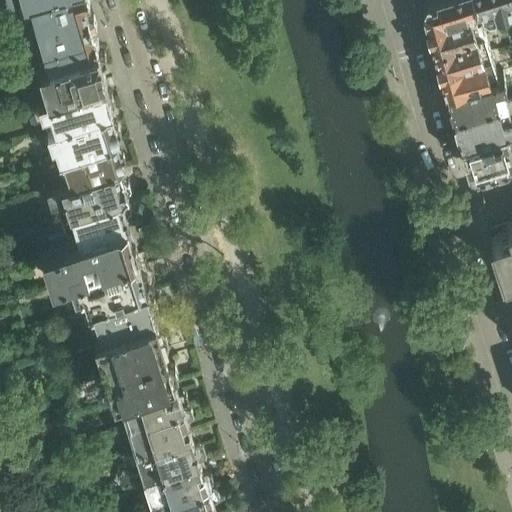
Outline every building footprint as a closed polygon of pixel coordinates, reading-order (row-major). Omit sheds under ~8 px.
[(0,0),(0,6),(2,7),(18,3),(31,49),(40,47),(44,62),(99,48),(98,45),(99,43),(99,42),(99,40),(99,39),(98,37),(97,36),(97,35),(96,34),(94,33),(93,29),(97,22),(94,14),(87,10),(84,0),(0,0)] [(478,0),(424,0),(423,4),(427,19),(479,3),(478,0)] [(511,0),(478,0),(479,3),(480,7),(483,6),(491,10),(511,3),(511,0)] [(479,3),(427,19),(434,40),(485,25),(480,7),(479,3)] [(485,25),(434,40),(440,62),(491,47),(485,25)] [(491,47),(440,62),(446,83),(498,68),(491,47)] [(99,48),(44,62),(44,63),(40,65),(49,95),(104,79),(107,78),(103,61),(107,57),(105,50),(99,49),(99,48)] [(498,68),(446,83),(454,110),(506,95),(501,79),(506,78),(502,67),(498,68)] [(104,79),(49,95),(49,96),(39,99),(47,127),(111,108),(114,107),(113,105),(115,102),(112,92),(109,91),(104,79)] [(506,95),(454,110),(461,136),(506,123),(511,121),(511,110),(511,111),(506,95)] [(119,135),(121,132),(118,122),(115,121),(111,108),(47,127),(31,132),(40,161),(56,156),(116,137),(116,138),(119,137),(119,135)] [(511,142),(506,123),(461,136),(470,166),(477,170),(511,158),(511,142)] [(116,137),(56,156),(60,168),(57,169),(61,183),(71,181),(120,166),(124,165),(123,162),(125,158),(123,151),(119,149),(116,138),(116,137)] [(71,181),(61,183),(49,187),(57,216),(61,215),(128,194),(129,194),(128,192),(131,187),(129,180),(124,177),(120,166),(71,181)] [(128,194),(61,215),(66,229),(48,235),(52,247),(127,223),(129,222),(127,213),(132,208),(128,194)] [(511,220),(507,222),(509,229),(491,235),(504,276),(511,273),(511,220)] [(127,223),(52,247),(44,249),(54,280),(72,275),(72,274),(137,253),(127,223)] [(72,274),(72,275),(77,292),(79,292),(84,309),(86,308),(148,287),(147,285),(148,285),(150,281),(147,273),(144,271),(143,271),(137,253),(72,274)] [(148,287),(86,308),(90,322),(98,319),(102,333),(157,316),(156,314),(159,313),(159,311),(158,307),(158,305),(157,302),(155,299),(154,297),(152,298),(148,287)] [(160,328),(157,316),(102,333),(95,336),(104,366),(100,367),(110,398),(121,394),(175,377),(175,375),(178,370),(175,358),(169,357),(165,345),(166,344),(168,339),(166,331),(161,327),(160,328)] [(0,368),(0,402),(1,405),(14,401),(4,367),(0,368)] [(175,377),(121,394),(129,421),(183,403),(183,401),(186,400),(188,397),(186,390),(183,388),(179,389),(175,377)] [(183,403),(129,421),(137,448),(192,431),(188,418),(189,417),(193,413),(191,407),(185,405),(184,406),(183,403)] [(4,412),(8,427),(24,423),(20,407),(4,412)] [(192,431),(137,448),(131,450),(134,461),(141,459),(146,474),(200,457),(199,455),(203,454),(205,450),(203,444),(199,442),(196,443),(192,431)] [(200,457),(146,474),(154,502),(209,484),(208,483),(212,481),(214,477),(211,470),(207,468),(204,469),(200,457)] [(209,484),(154,502),(157,511),(209,511),(217,510),(213,498),(217,497),(219,493),(217,486),(213,484),(209,486),(209,484)] [(14,511),(16,511),(20,511),(22,510),(19,500),(12,502),(14,511)]
